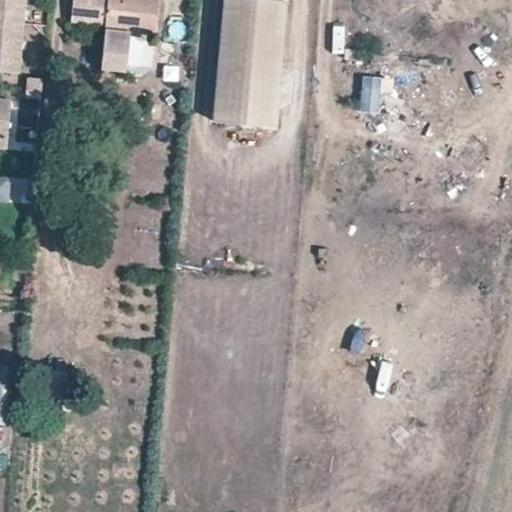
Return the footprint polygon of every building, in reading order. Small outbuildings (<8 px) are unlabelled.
[(27,0),(0,0),(0,21),(25,24),(27,0)] [(86,23),(88,0),(72,0),(70,21),(86,23)] [(157,33),(160,0),(88,0),(86,23),(106,25),(100,70),(128,74),(129,66),(132,35),(133,31),(157,33)] [(282,134),(293,3),(259,0),(223,0),(213,128),(282,134)] [(25,24),(0,21),(0,72),(21,75),(25,24)] [(142,67),(145,37),(132,35),(129,66),(142,67)] [(390,115),(393,80),(362,77),(359,112),(390,115)] [(0,98),(0,151),(8,152),(13,100),(0,98)] [(79,120),(79,107),(57,108),(57,120),(79,120)] [(0,177),(0,202),(15,204),(17,178),(0,177)] [(348,203),(346,230),(387,234),(390,207),(348,203)] [(0,421),(10,422),(15,365),(0,363),(0,421)] [(52,406),(53,384),(34,382),(32,405),(52,406)]
